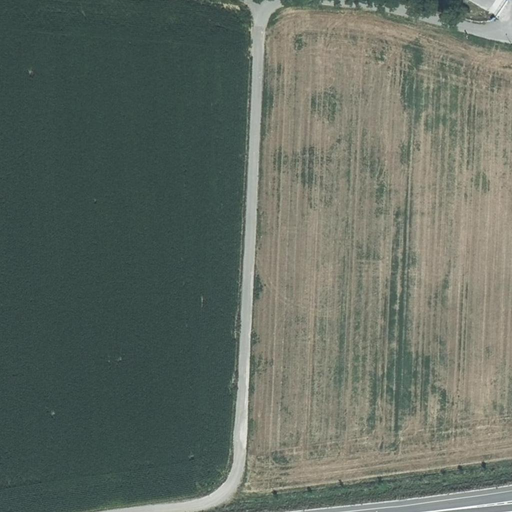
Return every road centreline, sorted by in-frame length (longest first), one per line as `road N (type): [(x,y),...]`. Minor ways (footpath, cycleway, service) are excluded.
road 1 (track): [(260,0),(240,456),(231,483),(206,503),(143,511)]
road 2 (trunk): [(511,496),(384,511)]
road 3 (track): [(501,31),(385,0)]
